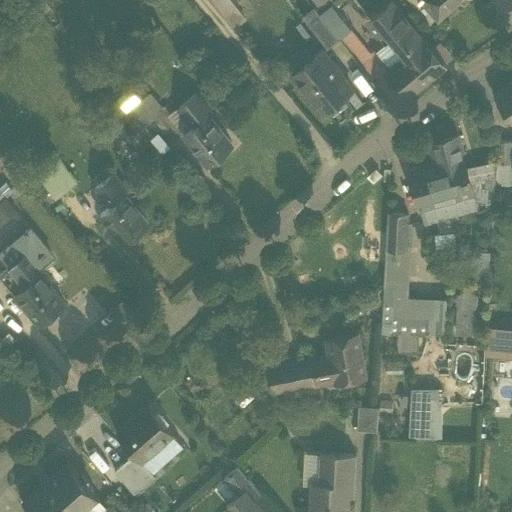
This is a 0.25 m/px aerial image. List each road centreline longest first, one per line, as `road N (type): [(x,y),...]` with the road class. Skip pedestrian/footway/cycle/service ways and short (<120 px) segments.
road 1 (residential): [(511,51),(338,170),(0,471)]
road 2 (track): [(338,170),(200,0)]
